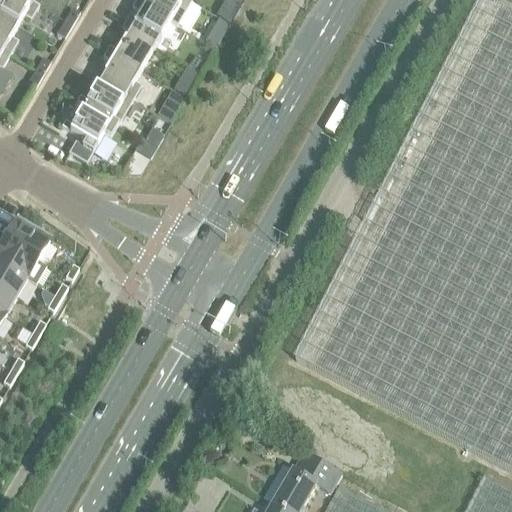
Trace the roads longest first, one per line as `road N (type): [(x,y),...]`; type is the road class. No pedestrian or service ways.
road 1 (unclassified): [(146,511),(446,0)]
road 2 (primary): [(239,274),(403,0)]
road 3 (primary): [(348,0),(198,254)]
road 4 (primary): [(179,285),(48,511)]
road 5 (primary): [(102,511),(218,309)]
road 6 (residential): [(102,0),(10,166)]
